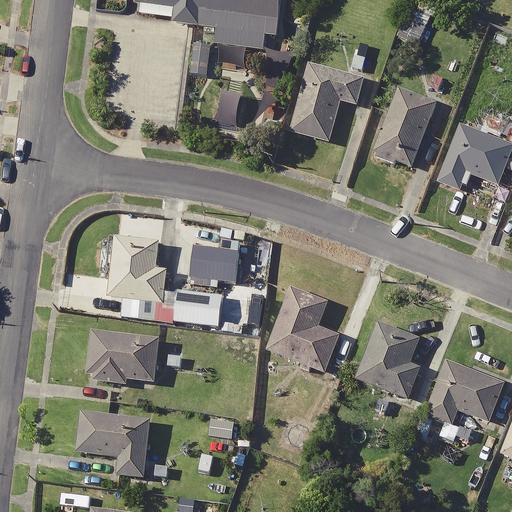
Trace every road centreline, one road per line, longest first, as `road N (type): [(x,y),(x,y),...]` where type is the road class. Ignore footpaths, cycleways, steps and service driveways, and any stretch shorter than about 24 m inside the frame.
road 1 (residential): [(511,293),(293,209),(214,188),(34,164)]
road 2 (residential): [(34,164),(0,408)]
road 3 (residential): [(54,0),(34,164)]
